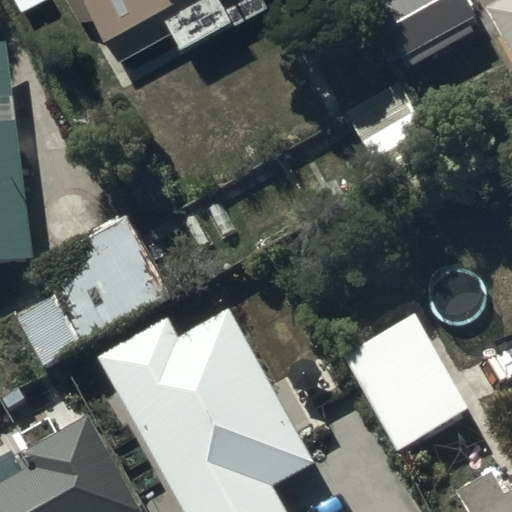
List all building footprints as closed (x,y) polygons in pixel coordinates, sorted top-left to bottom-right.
[(92,0),(114,39),(164,11),(179,38),(246,0),(92,0)] [(479,24),(465,0),(402,0),(376,15),(406,66),(479,24)] [(511,10),(491,23),(511,59),(511,10)] [(0,270),(35,267),(13,47),(0,48),(0,270)] [(398,91),(343,122),(384,194),(439,162),(398,91)] [(21,326),(48,374),(175,304),(133,227),(127,230),(123,223),(93,239),(96,244),(82,252),(94,275),(53,298),(57,306),(21,326)] [(171,320),(99,360),(184,511),(287,511),(275,490),(318,466),(232,313),(183,340),(171,320)] [(427,336),(358,375),(413,469),(481,430),(427,336)] [(0,511),(134,511),(88,426),(29,457),(40,477),(0,497),(0,511)] [(494,472),(456,493),(467,511),(511,511),(511,494),(508,497),(494,472)]
